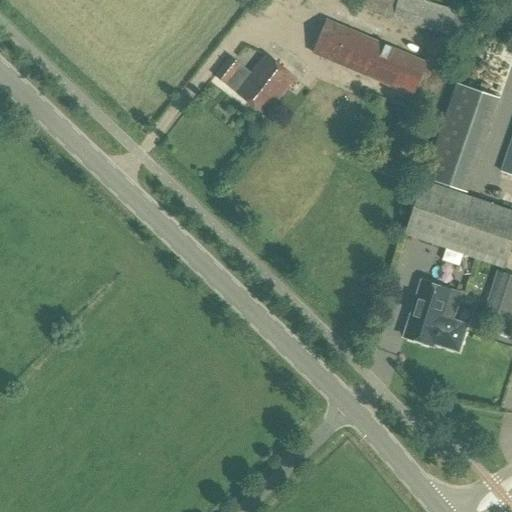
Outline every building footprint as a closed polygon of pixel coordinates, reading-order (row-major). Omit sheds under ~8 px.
[(363,0),(360,9),(392,19),(398,0),(363,0)] [(398,0),(392,19),(458,39),(466,13),(423,0),(398,0)] [(328,18),(312,54),(413,98),(429,62),(328,18)] [(511,64),(511,52),(498,47),(494,57),(511,64)] [(231,58),(216,76),(238,95),(264,117),(295,79),(269,57),(253,76),(231,58)] [(456,85),(425,179),(467,193),(498,99),(456,85)] [(511,137),(500,172),(511,176),(511,137)] [(378,156),(374,170),(403,180),(408,165),(378,156)] [(511,210),(421,181),(404,235),(503,267),(511,238),(511,210)] [(481,321),(507,329),(511,315),(511,274),(498,270),(481,321)] [(422,282),(404,337),(433,346),(433,344),(458,351),(466,325),(451,321),(459,294),(422,282)]
